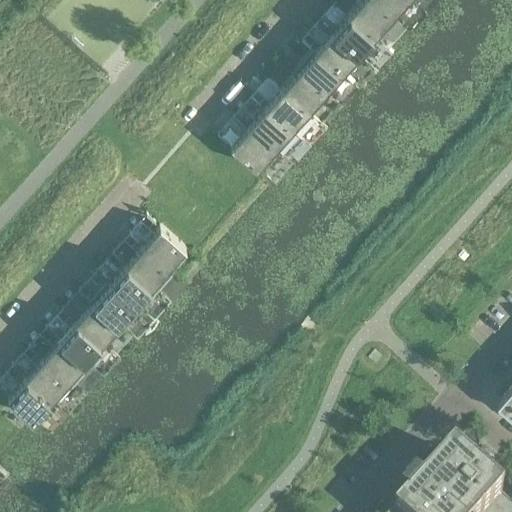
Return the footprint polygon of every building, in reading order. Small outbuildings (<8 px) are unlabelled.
[(390,14),(374,0),(356,0),(347,10),(374,33),(390,14)] [(403,0),(374,0),(390,14),(403,0)] [(374,33),(347,10),(331,29),(357,52),(374,33)] [(357,52),(331,29),(314,48),(340,71),(357,52)] [(340,71),(314,48),(297,67),(323,90),(340,71)] [(323,90),(297,67),(280,86),(306,109),(323,90)] [(306,109),(280,86),(263,105),(289,128),(306,109)] [(289,128),(263,105),(246,123),(272,147),(289,128)] [(272,147),(246,123),(229,143),(255,166),(272,147)] [(159,222),(142,241),(141,242),(168,265),(185,245),(159,222)] [(168,265),(141,242),(125,261),(151,284),(168,265)] [(151,284),(125,261),(108,279),(134,302),(151,284)] [(134,302),(108,279),(91,298),(117,321),(134,302)] [(117,321),(91,298),(74,317),(101,340),(117,321)] [(101,340),(74,317),(58,336),(84,359),(101,340)] [(84,359),(58,336),(41,355),(67,378),(84,359)] [(67,378),(41,355),(24,374),(50,397),(67,378)] [(50,397),(24,374),(7,393),(33,416),(50,397)] [(511,384),(500,398),(511,408),(511,384)] [(511,511),(511,506),(472,471),(470,474),(456,461),(440,480),(475,511),(511,511)] [(475,511),(440,480),(433,474),(415,494),(435,511),(475,511)] [(413,480),(399,496),(406,502),(420,486),(413,480)] [(435,511),(415,494),(398,511),(435,511)]
